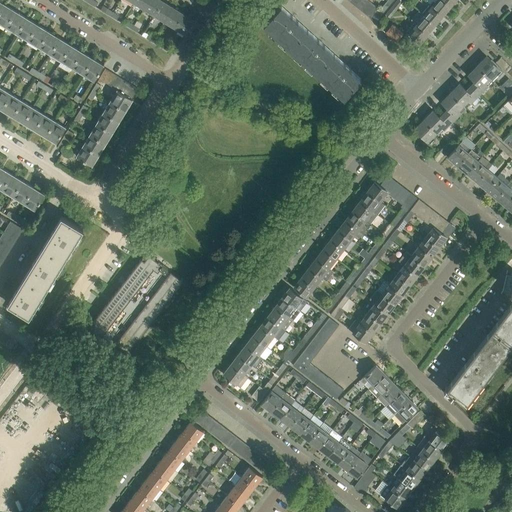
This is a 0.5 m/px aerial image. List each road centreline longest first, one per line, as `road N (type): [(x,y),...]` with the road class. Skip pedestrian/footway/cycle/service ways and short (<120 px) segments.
road 1 (residential): [(414,511),(473,435),(386,347),(484,221)]
road 2 (residential): [(194,375),(379,135)]
road 3 (residential): [(0,396),(121,230),(120,219),(99,203)]
road 4 (residential): [(90,511),(194,375)]
road 5 (residential): [(167,84),(34,0)]
road 6 (residential): [(99,203),(167,84)]
road 7 (residential): [(302,458),(194,375)]
road 8 (residential): [(484,221),(379,135)]
road 9 (residential): [(418,87),(321,4)]
